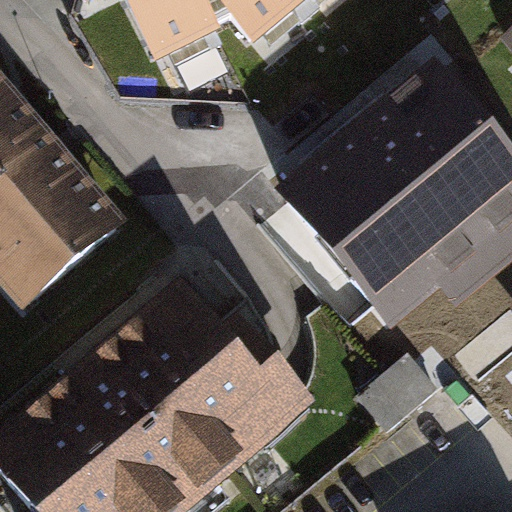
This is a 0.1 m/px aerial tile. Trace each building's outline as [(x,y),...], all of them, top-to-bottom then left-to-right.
[(320,0),(124,0),(157,71),(240,30),(257,54),(320,0)] [(511,167),(437,77),(288,200),(385,322),(436,287),(453,306),(511,259),(511,167)] [(0,84),(0,274),(26,305),(120,227),(0,84)] [(186,290),(0,445),(0,476),(29,511),(194,511),(316,410),(240,321),(223,335),(186,290)] [(416,349),(364,393),(395,429),(446,384),(416,349)]
